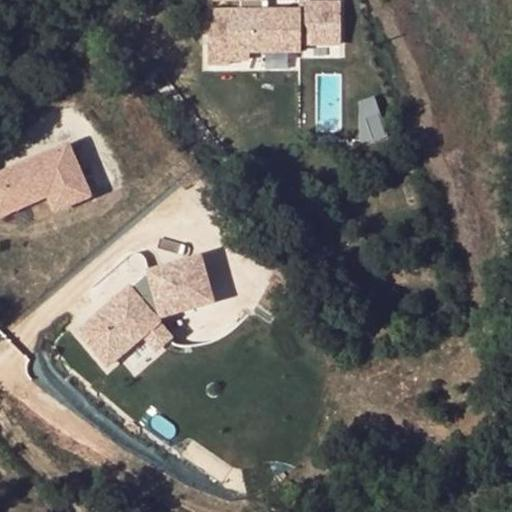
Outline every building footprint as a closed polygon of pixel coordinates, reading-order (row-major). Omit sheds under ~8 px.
[(266,0),(212,0),(239,0),(239,12),(212,12),(212,27),(206,27),(206,65),(229,65),(229,59),(248,59),(248,52),(300,52),(300,44),(340,45),(340,5),(298,5),(298,12),(266,12),(261,12),(261,0),(266,0)] [(362,138),(382,137),(380,98),(361,99),(362,138)] [(67,146),(0,175),(0,182),(12,211),(47,196),(54,213),(89,198),(67,146)] [(0,216),(12,211),(0,182),(0,216)] [(143,336),(156,351),(169,339),(152,319),(210,302),(198,259),(151,272),(95,319),(123,353),(143,336)] [(123,353),(95,319),(79,332),(107,366),(123,353)] [(0,345),(2,343),(12,328),(0,320),(0,345)] [(22,358),(2,343),(0,345),(0,347),(19,362),(22,358)] [(0,405),(10,393),(0,385),(0,405)] [(49,440),(33,427),(23,440),(39,453),(49,440)] [(95,432),(86,427),(81,434),(90,440),(95,432)]
